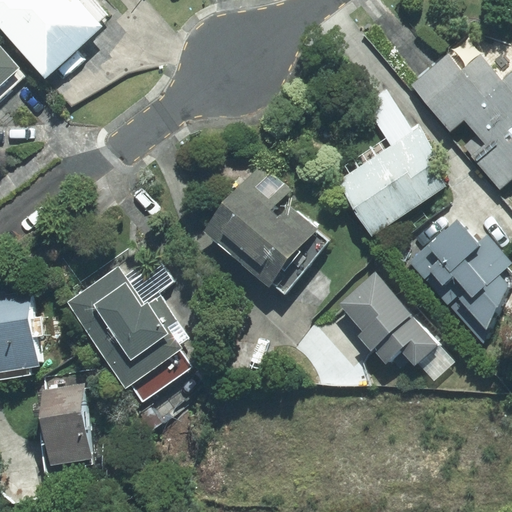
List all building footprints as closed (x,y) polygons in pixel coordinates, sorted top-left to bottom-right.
[(0,0),(0,26),(53,84),(109,32),(79,0),(0,0)] [(511,40),(496,20),(414,86),(453,135),(469,123),(478,134),(464,145),(503,194),(511,186),(511,40)] [(0,39),(0,93),(27,69),(0,39)] [(338,184),(374,238),(458,182),(423,129),(414,134),(387,92),(366,106),(394,148),(338,184)] [(350,240),(267,168),(207,237),(290,309),(350,240)] [(511,257),(469,205),(410,253),(489,349),(511,298),(511,257)] [(129,258),(66,296),(135,408),(198,369),(129,258)] [(459,364),(378,273),(342,305),(369,335),(364,340),(377,355),(383,350),(401,371),(413,361),(419,367),(421,365),(438,383),(459,364)] [(37,295),(0,298),(0,382),(47,378),(43,339),(51,338),(49,318),(39,319),(37,295)] [(87,382),(45,387),(50,431),(44,432),(49,484),(96,480),(87,382)] [(464,511),(465,500),(390,498),(389,511),(464,511)] [(226,503),(200,500),(198,511),(231,511),(225,511),(226,503)]
